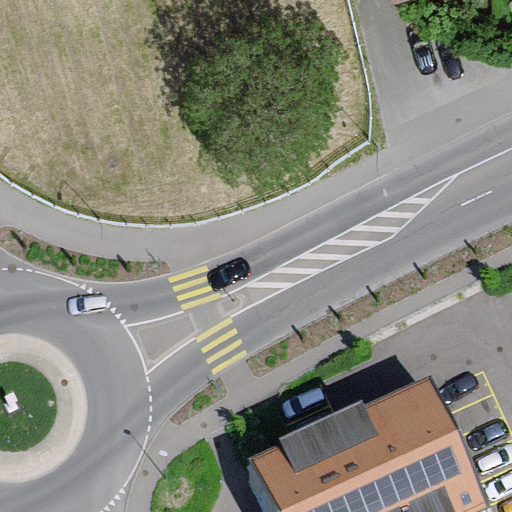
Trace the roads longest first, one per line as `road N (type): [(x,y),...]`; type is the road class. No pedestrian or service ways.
road 1 (primary): [(125,409),(224,345),(379,223)]
road 2 (primary): [(379,223),(192,289),(133,299),(83,323)]
road 3 (primary): [(379,223),(511,155)]
road 4 (primary): [(61,508),(108,468),(125,409)]
